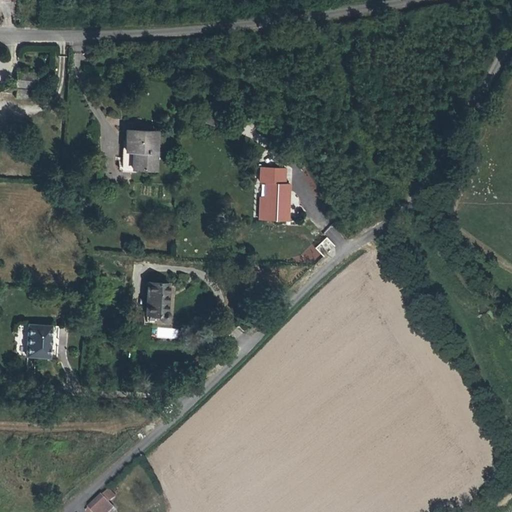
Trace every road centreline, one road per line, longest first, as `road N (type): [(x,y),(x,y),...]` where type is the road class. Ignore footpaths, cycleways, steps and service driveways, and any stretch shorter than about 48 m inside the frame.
road 1 (unclassified): [(511,46),(425,189),(72,511)]
road 2 (unclassified): [(402,0),(215,29),(0,31)]
